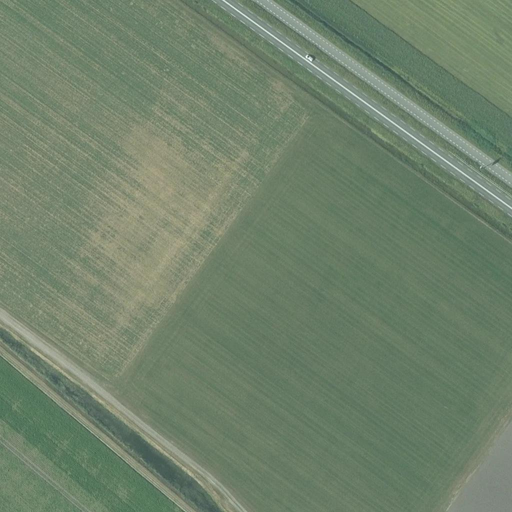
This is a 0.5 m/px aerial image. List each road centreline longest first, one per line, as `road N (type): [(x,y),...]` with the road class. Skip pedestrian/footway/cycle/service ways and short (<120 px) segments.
road 1 (primary): [(511,209),(221,0)]
road 2 (unclassified): [(260,0),(511,180)]
